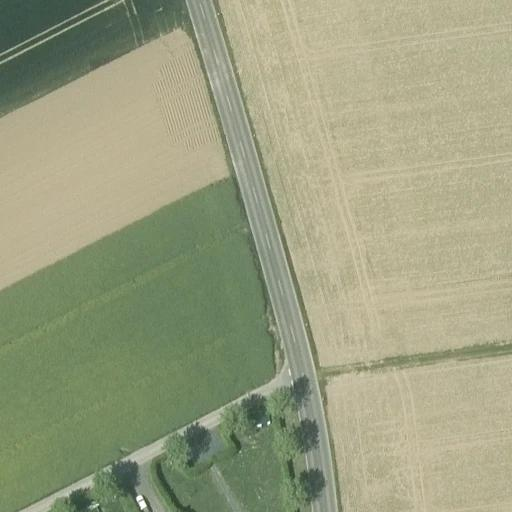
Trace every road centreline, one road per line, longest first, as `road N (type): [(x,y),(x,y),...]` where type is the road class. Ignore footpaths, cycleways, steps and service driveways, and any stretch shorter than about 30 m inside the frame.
road 1 (tertiary): [(342,511),(300,317),(203,0)]
road 2 (track): [(511,364),(319,391)]
